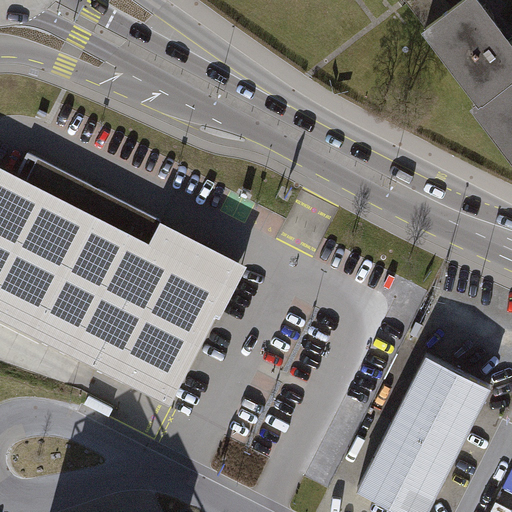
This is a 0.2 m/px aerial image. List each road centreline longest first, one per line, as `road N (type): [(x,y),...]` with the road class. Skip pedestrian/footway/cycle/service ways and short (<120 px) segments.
road 1 (secondary): [(403,191),(348,148),(79,0)]
road 2 (secondary): [(173,87),(334,173),(403,191)]
road 3 (secondary): [(0,46),(115,83),(173,87)]
road 4 (residential): [(163,475),(58,420),(25,415),(0,424)]
road 5 (secondary): [(12,10),(173,87)]
road 6 (residential): [(0,491),(32,497),(142,472)]
road 7 (secondary): [(511,243),(403,191)]
